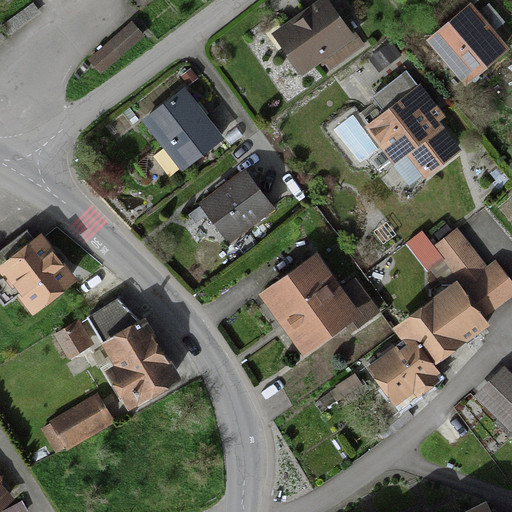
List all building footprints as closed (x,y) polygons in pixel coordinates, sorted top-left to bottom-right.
[(286,44),(303,67),(348,34),(335,17),(329,21),(318,7),(292,26),(299,35),(286,44)] [(469,8),(433,39),(467,78),(502,48),(469,8)] [(100,71),(142,34),(132,23),(95,55),(90,59),(100,71)] [(456,149),(425,110),(433,104),(406,69),(372,96),(386,114),(370,126),(395,158),(407,149),(426,172),(456,149)] [(183,90),(146,119),(166,146),(171,142),(187,163),(220,137),(183,90)] [(353,111),(333,126),(361,161),(380,145),(353,111)] [(245,171),(200,205),(227,241),(272,206),(245,171)] [(37,242),(27,229),(0,250),(0,262),(34,306),(70,278),(52,252),(51,253),(40,239),(37,242)] [(443,259),(484,311),(511,289),(511,283),(496,262),(486,270),(455,230),(434,247),(443,259)] [(424,360),(425,360),(480,319),(478,316),(484,311),(443,259),(432,266),(444,285),(433,292),(438,300),(399,329),(408,341),(409,340),(424,360)] [(314,267),(275,296),(306,339),(346,311),(357,326),(377,312),(354,280),(334,295),(314,267)] [(105,346),(110,344),(142,323),(118,298),(88,316),(105,346)] [(57,334),(69,354),(87,344),(75,323),(57,334)] [(173,375),(142,323),(110,344),(123,365),(114,371),(131,399),(173,375)] [(425,360),(424,360),(409,340),(408,341),(374,367),(397,397),(414,384),(419,391),(434,379),(432,376),(436,374),(425,360)] [(488,402),(511,425),(511,378),(488,402)] [(96,396),(43,428),(57,451),(67,445),(66,443),(109,418),(96,396)] [(385,420),(394,431),(412,415),(403,404),(385,420)] [(486,511),(482,502),(480,503),(481,505),(465,511),(486,511)]
